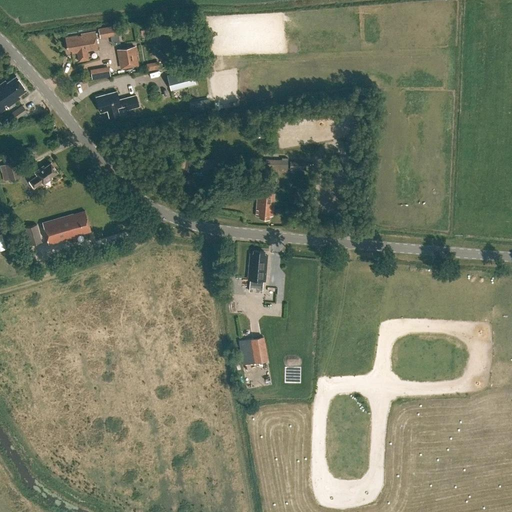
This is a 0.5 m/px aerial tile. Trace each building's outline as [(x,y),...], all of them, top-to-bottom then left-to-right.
[(100,39),(115,37),(114,27),(99,29),(100,39)] [(89,60),(87,51),(98,49),(95,32),(65,38),(67,51),(71,50),(71,53),(77,52),(78,62),(89,60)] [(117,49),(121,69),(137,66),(133,46),(117,49)] [(158,61),(146,64),(147,71),(160,69),(158,61)] [(93,68),(95,78),(113,74),(111,65),(93,68)] [(191,69),(166,75),(170,91),(195,84),(191,69)] [(26,90),(16,76),(6,83),(5,81),(0,84),(0,112),(5,109),(18,100),(16,97),(26,90)] [(119,100),(117,91),(96,97),(100,112),(108,110),(109,117),(119,115),(117,107),(126,105),(127,109),(139,106),(136,95),(119,100)] [(189,104),(190,111),(210,108),(209,101),(189,104)] [(16,119),(27,112),(22,106),(12,113),(16,119)] [(201,160),(201,173),(216,173),(215,158),(206,159),(206,160),(201,160)] [(287,160),(268,160),(268,171),(287,171),(287,160)] [(0,165),(0,167),(4,181),(21,176),(17,161),(0,165)] [(290,161),(290,170),(306,170),(306,162),(290,161)] [(57,171),(50,163),(44,167),(43,166),(34,172),(37,175),(29,181),(33,187),(41,182),(43,184),(51,178),(50,176),(57,171)] [(234,197),(247,198),(247,189),(235,189),(234,197)] [(272,216),(274,193),(257,192),(255,216),(259,216),(259,218),(268,219),(269,216),(272,216)] [(90,231),(85,211),(73,214),(42,223),(48,244),(79,235),(79,234),(90,231)] [(37,224),(25,227),(30,245),(42,242),(37,224)] [(250,253),(248,280),(265,281),(267,255),(263,255),(264,251),(254,250),(253,254),(250,253)] [(263,336),(251,338),(237,341),(241,365),(255,362),(267,360),(263,336)]
